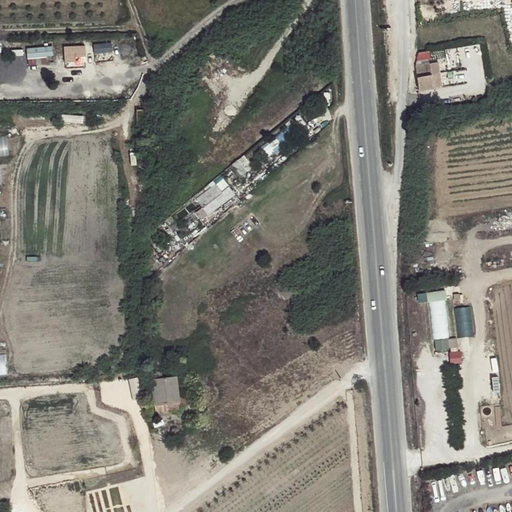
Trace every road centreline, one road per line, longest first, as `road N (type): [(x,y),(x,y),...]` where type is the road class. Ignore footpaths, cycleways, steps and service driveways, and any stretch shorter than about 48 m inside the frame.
road 1 (primary): [(397,511),(356,0)]
road 2 (unknown): [(248,0),(161,65),(129,120),(35,140),(4,337)]
